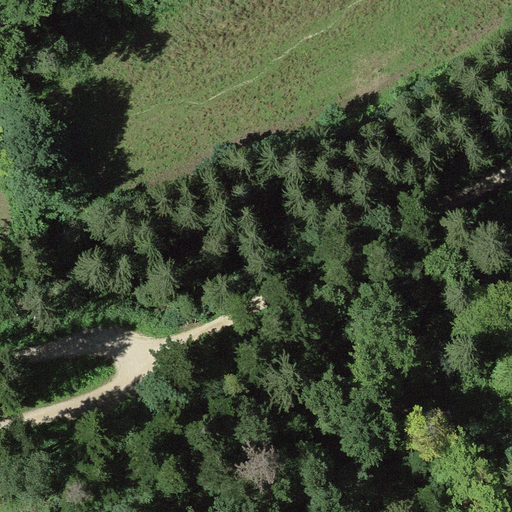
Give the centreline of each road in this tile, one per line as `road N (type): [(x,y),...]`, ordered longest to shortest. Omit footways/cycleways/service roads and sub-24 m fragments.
road 1 (track): [(511,167),(454,202),(330,248),(0,351)]
road 2 (track): [(100,325),(103,378),(37,435),(0,448)]
